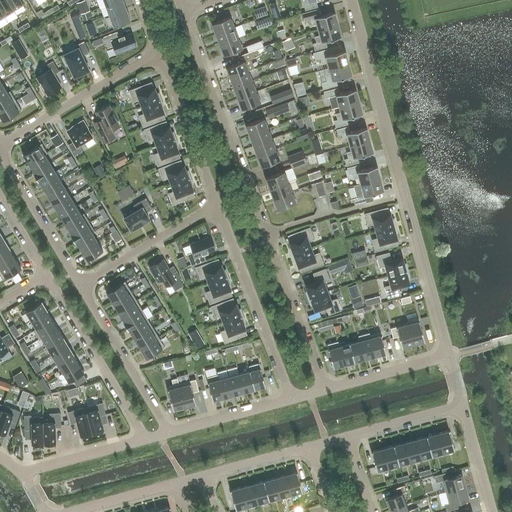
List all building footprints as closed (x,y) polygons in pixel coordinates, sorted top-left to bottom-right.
[(14,12),(7,0),(0,0),(0,9),(5,17),(14,12)] [(20,0),(7,0),(14,12),(13,9),(23,4),(20,0)] [(87,11),(83,0),(76,3),(80,14),(87,11)] [(122,0),(120,0),(105,6),(109,15),(126,9),(122,0)] [(301,0),(305,10),(317,7),(315,1),(317,0),(301,0)] [(256,12),(258,16),(267,13),(264,5),(258,7),(260,11),(256,12)] [(54,11),(52,8),(43,13),(41,10),(36,13),(40,20),(54,11)] [(126,9),(109,15),(113,27),(130,21),(126,9)] [(311,26),(316,24),(318,30),(337,24),(334,12),(318,16),(316,9),(302,13),(304,21),(309,19),(311,26)] [(78,39),(87,35),(79,13),(69,17),(78,39)] [(33,24),(38,21),(35,16),(30,19),(33,24)] [(211,23),(215,33),(234,26),(230,16),(211,23)] [(264,27),(272,24),(269,17),(261,20),(264,27)] [(92,34),(99,31),(94,20),(87,23),(92,34)] [(318,30),(319,35),(314,37),(316,43),(312,44),(314,50),(327,47),(325,41),(341,37),(337,24),(318,30)] [(234,26),(215,33),(219,44),(238,37),(234,26)] [(117,31),(103,37),(107,48),(113,46),(116,54),(136,46),(131,33),(119,38),(117,31)] [(94,40),(95,45),(104,41),(103,37),(94,40)] [(242,47),(238,37),(219,44),(223,54),(242,47)] [(245,45),(248,52),(263,46),(260,40),(245,45)] [(63,54),(65,57),(62,58),(66,64),(68,63),(74,76),(89,70),(82,55),(89,52),(84,41),(76,45),(77,47),(63,54)] [(327,49),(313,53),(314,59),(320,58),(321,64),(327,62),(328,68),(348,63),(345,51),(329,55),(327,49)] [(226,66),(230,77),(248,70),(244,59),(226,66)] [(283,59),(276,62),(278,67),(285,65),(283,59)] [(45,96),(61,87),(53,74),(59,71),(52,61),(47,64),(50,69),(37,77),(42,87),(40,88),(45,96)] [(348,63),(328,68),(330,74),(325,75),(326,81),(321,83),(322,89),(337,85),(335,79),(351,75),(348,63)] [(248,70),(230,77),(234,87),(252,80),(248,70)] [(252,80),(234,87),(237,98),(256,91),(252,80)] [(139,100),(142,106),(160,99),(158,93),(155,93),(154,88),(143,92),(141,85),(128,90),(133,102),(139,100)] [(290,88),(270,95),(273,103),(293,95),(290,88)] [(338,88),(323,92),(325,98),(329,97),(332,109),(339,107),(359,101),(355,89),(340,93),(338,88)] [(8,92),(0,97),(0,109),(16,100),(10,91),(8,92)] [(260,101),(256,91),(237,98),(241,108),(260,101)] [(307,94),(300,97),(304,106),(311,103),(307,94)] [(160,99),(142,106),(144,113),(138,115),(142,127),(155,122),(153,116),(163,112),(161,108),(163,106),(160,99)] [(0,109),(0,116),(3,121),(22,110),(16,100),(0,109)] [(362,113),(359,101),(339,107),(341,112),(335,114),(337,120),(334,121),(335,127),(348,124),(346,118),(362,113)] [(289,111),(286,103),(265,110),(269,119),(289,111)] [(96,112),(100,119),(94,122),(103,142),(114,137),(111,129),(119,125),(109,105),(96,112)] [(245,124),(249,135),(268,127),(264,117),(245,124)] [(87,128),(83,120),(71,127),(72,128),(67,131),(73,142),(68,145),(74,156),(82,151),(78,145),(84,141),(87,147),(95,142),(86,128),(87,128)] [(154,139),(156,145),(175,138),(172,132),(170,132),(168,127),(158,131),(156,124),(143,129),(147,141),(154,139)] [(350,145),(369,140),(366,128),(350,132),(349,126),(336,130),(338,136),(341,135),(343,141),(348,140),(350,145)] [(268,127),(249,135),(253,145),(272,138),(268,127)] [(301,138),(308,136),(306,128),(298,131),(301,138)] [(63,142),(58,133),(52,137),(54,141),(53,142),(56,146),(63,142)] [(175,138),(156,145),(159,152),(152,154),(157,166),(170,161),(167,155),(177,151),(176,146),(177,145),(175,138)] [(272,138),(253,145),(257,155),(276,148),(272,138)] [(373,152),(369,140),(350,145),(351,151),(346,152),(348,158),(344,159),(346,166),(359,162),(357,156),(373,152)] [(42,143),(23,154),(28,163),(45,153),(47,152),(42,143)] [(280,159),(276,148),(257,155),(261,166),(280,159)] [(288,156),(290,162),(304,156),(302,151),(288,156)] [(28,163),(34,172),(50,162),(45,153),(28,163)] [(304,156),(290,162),(292,167),(306,162),(304,156)] [(118,158),(112,161),(115,168),(121,165),(118,158)] [(50,162),(34,172),(39,181),(55,171),(50,162)] [(169,178),(171,184),(189,177),(187,171),(185,171),(183,166),(173,169),(171,163),(158,168),(162,180),(169,178)] [(99,179),(106,175),(100,164),(93,168),(99,179)] [(358,178),(360,183),(380,178),(376,166),(360,170),(359,165),(346,168),(348,174),(351,173),(353,179),(358,178)] [(312,179),(324,175),(321,169),(310,173),(312,179)] [(265,177),(269,188),(288,181),(284,170),(265,177)] [(39,181),(44,190),(60,180),(55,171),(39,181)] [(189,177),(171,184),(174,191),(167,193),(172,205),(185,200),(182,194),(192,190),(190,185),(192,184),(189,177)] [(360,197),(363,196),(383,190),(380,178),(360,183),(353,185),(356,198),(353,199),(354,206),(362,203),(360,197)] [(60,180),(44,190),(49,198),(66,189),(60,180)] [(288,181),(269,188),(273,198),(292,191),(288,181)] [(326,194),(321,181),(315,183),(319,196),(326,194)] [(49,198),(55,207),(71,197),(66,189),(49,198)] [(296,202),(292,191),(273,198),(277,209),(296,202)] [(71,197),(55,207),(60,216),(76,206),(71,197)] [(145,212),(152,208),(146,198),(134,205),(137,210),(132,212),(131,210),(125,215),(126,217),(124,218),(131,230),(149,219),(145,212)] [(60,216),(65,225),(82,215),(76,206),(60,216)] [(374,224),(376,231),(395,226),(393,219),(391,218),(389,213),(379,216),(377,210),(364,213),(367,226),(374,224)] [(82,215),(65,225),(71,233),(89,222),(84,213),(82,215)] [(343,221),(346,234),(352,232),(348,219),(343,221)] [(71,233),(76,242),(92,232),(95,231),(89,222),(71,233)] [(395,226),(376,231),(378,237),(371,239),(374,252),(387,248),(386,242),(396,239),(395,234),(396,232),(395,226)] [(308,241),(314,239),(309,227),(297,232),(299,238),(289,242),(291,247),(289,248),(292,255),(310,248),(308,241)] [(121,238),(116,231),(111,234),(116,242),(121,238)] [(92,232),(76,242),(81,251),(97,241),(92,232)] [(193,252),(187,254),(191,265),(205,260),(203,254),(215,250),(210,236),(189,244),(193,252)] [(4,240),(0,242),(0,254),(9,249),(4,240)] [(81,251),(86,260),(92,257),(93,259),(99,255),(98,253),(103,250),(97,241),(81,251)] [(313,255),(310,248),(292,255),(294,261),(296,261),(298,266),(308,263),(311,269),(323,264),(319,252),(313,255)] [(9,249),(0,254),(0,267),(15,258),(9,249)] [(385,266),(388,275),(407,270),(405,263),(403,263),(401,258),(391,261),(388,252),(375,256),(379,268),(385,266)] [(187,266),(183,256),(176,259),(180,269),(187,266)] [(333,273),(345,268),(347,272),(355,269),(351,257),(330,264),(333,273)] [(0,275),(2,279),(21,268),(15,258),(0,267),(0,275)] [(360,258),(354,260),(356,267),(362,266),(360,258)] [(165,287),(170,284),(174,291),(183,286),(179,279),(180,276),(176,271),(171,274),(163,260),(161,261),(160,260),(154,263),(155,265),(149,268),(157,282),(161,280),(165,287)] [(206,276),(208,283),(227,276),(224,269),(222,269),(220,265),(210,268),(208,262),(195,267),(200,279),(206,276)] [(308,298),(327,291),(324,283),(330,280),(326,268),(313,273),(316,281),(306,285),(308,290),(306,291),(308,298)] [(407,270),(388,275),(390,285),(384,286),(387,299),(400,295),(398,286),(408,283),(407,278),(409,277),(407,270)] [(227,276),(208,283),(211,290),(205,292),(209,304),(222,299),(220,293),(230,289),(228,284),(229,283),(227,276)] [(125,281),(106,292),(112,302),(131,290),(125,281)] [(112,302),(118,311),(136,300),(131,290),(112,302)] [(331,301),(327,291),(308,298),(311,305),(313,305),(315,310),(325,306),(329,315),(341,310),(337,298),(331,301)] [(409,295),(400,298),(402,304),(411,301),(409,295)] [(373,304),(381,302),(379,296),(372,298),(373,304)] [(354,309),(363,305),(361,298),(352,302),(354,309)] [(136,300),(118,311),(123,320),(142,309),(136,300)] [(221,316),(223,322),(242,315),(239,309),(237,309),(235,304),(225,308),(223,301),(210,306),(215,318),(221,316)] [(41,302),(25,311),(30,321),(47,311),(41,302)] [(123,320),(129,330),(148,318),(142,309),(123,320)] [(47,311),(30,321),(36,329),(52,320),(47,311)] [(242,315),(223,322),(226,329),(220,331),(224,343),(237,338),(234,332),(244,328),(243,323),(244,322),(242,315)] [(148,318),(129,330),(135,339),(153,328),(148,318)] [(422,342),(424,341),(418,318),(407,321),(407,324),(413,344),(414,344),(415,346),(423,343),(422,342)] [(333,326),(331,319),(317,323),(319,330),(333,326)] [(36,329),(33,330),(39,340),(41,338),(57,328),(52,320),(36,329)] [(413,344),(407,324),(390,328),(392,337),(398,336),(401,347),(413,344)] [(57,328),(41,338),(46,347),(62,337),(57,328)] [(135,339),(140,348),(159,337),(153,328),(135,339)] [(9,350),(7,347),(15,343),(9,332),(1,337),(0,335),(0,361),(3,360),(0,355),(9,350)] [(369,335),(375,356),(386,353),(380,332),(369,335)] [(359,340),(364,359),(375,356),(369,335),(368,333),(358,336),(359,340)] [(191,339),(197,348),(204,344),(199,334),(191,339)] [(358,336),(359,340),(349,343),(354,362),(364,359),(359,340),(358,336)] [(62,337),(46,347),(52,355),(68,346),(62,337)] [(159,337),(140,348),(146,358),(165,346),(159,337)] [(326,344),(333,367),(344,364),(338,343),(337,341),(326,344)] [(338,343),(344,364),(354,362),(349,343),(346,344),(345,342),(339,343),(338,343)] [(68,346),(52,355),(57,364),(73,354),(68,346)] [(73,354),(57,364),(62,373),(78,363),(73,354)] [(171,360),(162,362),(164,368),(173,366),(171,360)] [(78,363),(62,373),(68,382),(84,372),(78,363)] [(248,366),(254,389),(265,386),(259,363),(248,366)] [(248,366),(247,366),(249,371),(239,373),(244,392),(254,389),(248,366)] [(23,370),(15,374),(22,386),(30,382),(23,370)] [(228,376),(233,395),(244,392),(239,373),(228,376)] [(223,398),(217,374),(206,377),(212,401),(223,398)] [(228,376),(218,379),(217,374),(223,398),(233,395),(228,376)] [(183,407),(184,407),(176,378),(171,380),(173,385),(167,387),(173,410),(175,409),(175,411),(183,409),(183,407)] [(176,378),(184,407),(186,406),(186,408),(194,406),(193,404),(196,404),(192,392),(198,391),(195,379),(178,384),(177,378),(176,378)] [(24,389),(19,403),(26,405),(31,391),(24,389)] [(102,403),(85,407),(92,433),(95,432),(96,434),(103,432),(102,431),(103,430),(99,416),(105,414),(102,403)] [(0,413),(0,434),(3,436),(4,434),(5,435),(5,434),(10,420),(16,423),(20,411),(3,405),(0,413)] [(92,433),(85,407),(67,412),(70,424),(76,422),(80,437),(81,436),(82,438),(89,436),(88,434),(92,433)] [(49,419),(42,419),(43,444),(47,444),(47,446),(54,445),(54,443),(55,443),(55,427),(61,427),(60,413),(49,413),(49,419)] [(39,444),(43,444),(42,419),(42,416),(31,417),(31,415),(24,415),(24,429),(31,429),(31,444),(32,444),(32,446),(39,446),(39,444)] [(437,433),(443,453),(454,450),(449,430),(437,433)] [(426,436),(432,456),(443,453),(437,433),(426,436)] [(415,439),(421,459),(432,456),(426,436),(415,439)] [(404,442),(410,462),(421,459),(415,439),(404,442)] [(393,445),(399,465),(410,462),(404,442),(393,445)] [(382,448),(388,468),(399,465),(393,445),(382,448)] [(382,448),(371,451),(376,471),(388,468),(382,448)] [(296,471),(285,475),(291,494),(302,491),(296,471)] [(445,492),(464,487),(461,475),(448,479),(446,473),(434,476),(435,482),(442,481),(445,492)] [(274,478),(280,497),(291,494),(285,475),(274,478)] [(263,481),(269,500),(280,497),(274,478),(263,481)] [(252,484),(258,503),(269,500),(263,481),(252,484)] [(241,487),(247,506),(258,503),(252,484),(241,487)] [(385,499),(389,510),(406,504),(401,493),(406,491),(404,485),(392,490),(394,495),(385,499)] [(241,487),(230,490),(235,509),(247,506),(241,487)] [(468,499),(464,487),(445,492),(448,504),(444,505),(446,511),(458,508),(457,502),(468,499)]
